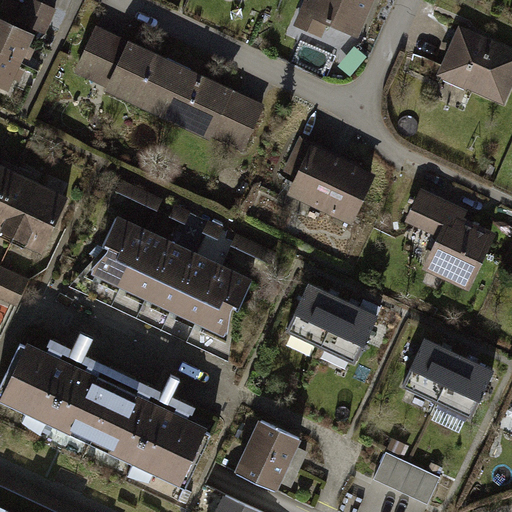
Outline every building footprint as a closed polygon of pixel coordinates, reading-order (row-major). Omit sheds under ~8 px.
[(25,0),(15,22),(42,35),(54,10),(32,0),(25,0)] [(329,25),(359,39),(376,0),(308,0),(297,26),(323,37),(329,25)] [(15,22),(0,15),(0,50),(28,64),(42,35),(15,22)] [(78,77),(109,91),(131,43),(100,29),(78,77)] [(511,53),(457,29),(438,72),(499,99),(511,68),(511,53)] [(109,91),(165,117),(187,69),(131,43),(109,91)] [(0,86),(14,94),(28,64),(0,50),(0,86)] [(356,51),(344,67),(354,75),(367,59),(356,51)] [(217,141),(239,93),(187,69),(165,117),(217,141)] [(239,93),(217,141),(246,154),(268,106),(239,93)] [(347,217),(366,176),(309,148),(289,190),(347,217)] [(0,168),(0,195),(10,174),(0,168)] [(34,185),(10,174),(0,195),(0,229),(10,235),(34,185)] [(118,178),(113,188),(154,208),(159,198),(118,178)] [(34,185),(10,235),(39,248),(63,198),(34,185)] [(470,212),(421,190),(406,224),(439,238),(424,270),(474,293),(500,235),(467,220),(470,212)] [(264,193),(253,215),(271,224),(282,201),(264,193)] [(172,204),(167,214),(182,221),(187,211),(172,204)] [(118,283),(143,231),(112,216),(99,244),(105,247),(103,250),(88,266),(90,267),(89,269),(118,283)] [(205,219),(200,230),(214,236),(219,226),(205,219)] [(143,295),(168,242),(143,231),(118,283),(143,295)] [(233,232),(228,243),(268,262),(273,251),(233,232)] [(168,307),(193,254),(168,242),(143,295),(168,307)] [(218,266),(193,254),(168,307),(193,319),(218,266)] [(248,280),(218,266),(193,319),(221,332),(223,329),(224,330),(227,309),(229,305),(235,308),(248,280)] [(24,279),(0,268),(0,284),(18,293),(24,279)] [(283,329),(317,346),(339,299),(305,283),(283,329)] [(373,315),(339,299),(317,346),(351,362),(373,315)] [(0,305),(0,328),(9,309),(0,305)] [(74,346),(52,336),(46,348),(28,339),(27,343),(22,340),(0,385),(0,397),(186,487),(212,432),(206,429),(209,423),(191,415),(197,404),(173,392),(182,375),(172,370),(163,389),(86,352),(95,335),(82,329),(74,346)] [(433,400),(455,354),(421,338),(399,384),(433,400)] [(489,370),(455,354),(433,400),(467,417),(489,370)] [(257,417),(245,443),(284,462),(296,436),(257,417)] [(272,488),(284,462),(245,443),(233,470),(272,488)] [(424,502),(437,475),(383,450),(370,477),(424,502)] [(0,483),(61,511),(88,511),(0,470),(0,483)] [(259,511),(261,510),(222,492),(212,511),(259,511)] [(38,511),(20,511),(0,502),(0,511),(46,511),(40,509),(38,511)]
